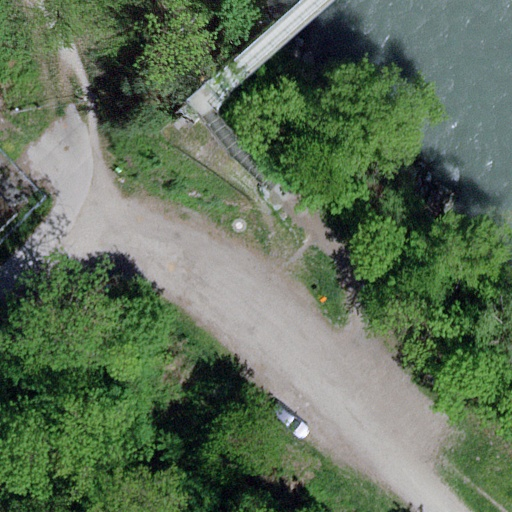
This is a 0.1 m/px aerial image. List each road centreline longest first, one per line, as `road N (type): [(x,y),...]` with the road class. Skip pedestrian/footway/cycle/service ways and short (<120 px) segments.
road 1 (track): [(447,511),(176,265),(88,204)]
road 2 (track): [(88,204),(72,102),(41,0)]
